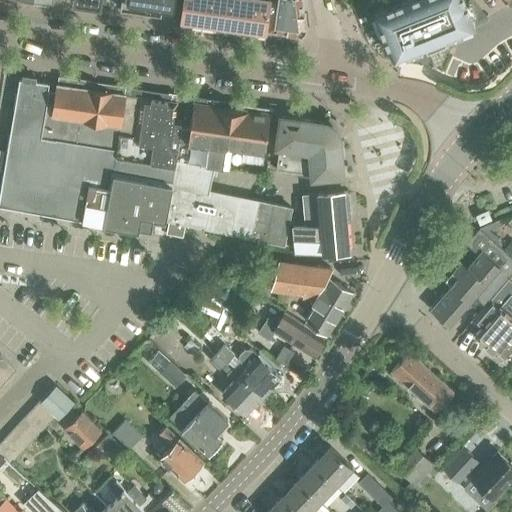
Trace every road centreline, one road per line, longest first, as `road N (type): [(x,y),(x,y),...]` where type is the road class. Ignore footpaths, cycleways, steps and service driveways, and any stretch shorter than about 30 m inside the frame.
road 1 (unclassified): [(0,30),(339,79)]
road 2 (tertiary): [(205,511),(277,438),(376,296)]
road 3 (tertiary): [(376,296),(428,191),(469,137)]
road 4 (residential): [(511,418),(376,296)]
road 5 (unclassified): [(339,79),(415,95),(469,137)]
